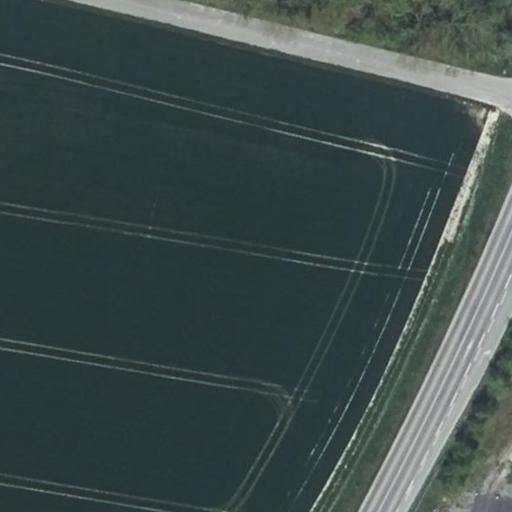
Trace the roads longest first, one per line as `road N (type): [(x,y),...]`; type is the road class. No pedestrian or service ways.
road 1 (tertiary): [(511,86),(141,0)]
road 2 (primary): [(386,511),(511,261)]
